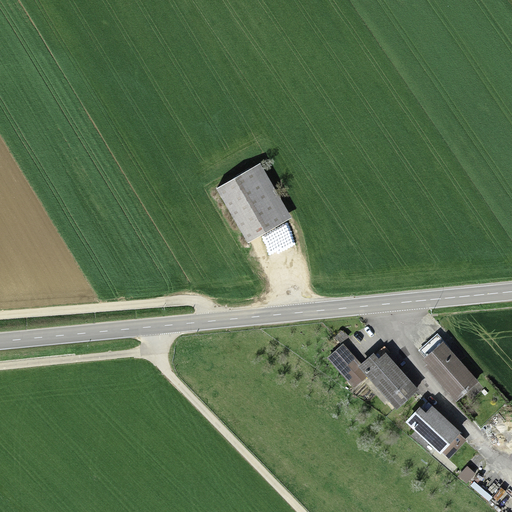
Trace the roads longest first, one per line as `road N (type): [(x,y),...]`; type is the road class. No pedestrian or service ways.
road 1 (primary): [(0,341),(511,293)]
road 2 (track): [(154,326),(163,368),(301,511)]
road 3 (track): [(0,315),(196,301),(215,321)]
road 4 (track): [(379,305),(394,340),(511,482)]
road 5 (track): [(0,366),(156,350)]
